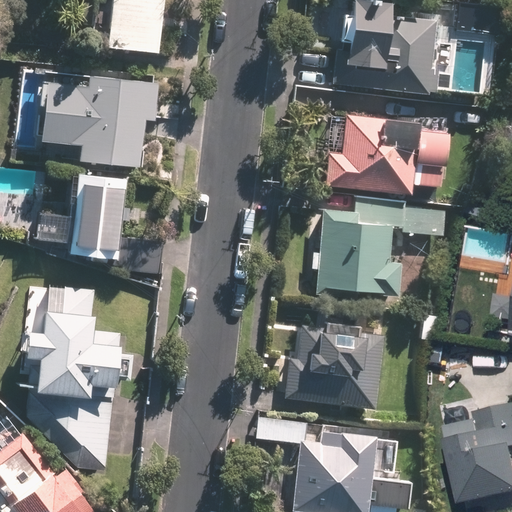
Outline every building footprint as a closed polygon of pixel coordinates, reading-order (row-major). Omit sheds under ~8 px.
[(151,50),(156,0),(107,0),(103,46),(151,50)] [(350,0),(350,9),(345,9),(338,82),(421,92),(422,90),(431,91),(434,66),(424,65),(430,18),(387,14),(388,0),(350,0)] [(494,5),(454,1),(452,27),(491,32),(494,5)] [(75,141),(73,157),(139,164),(148,79),(82,72),(81,82),(36,78),(29,135),(75,141)] [(326,181),(408,190),(408,179),(435,182),(441,129),(413,125),(414,117),(347,110),(342,151),(329,149),(326,181)] [(76,173),(68,251),(117,256),(120,229),(123,229),(128,178),(76,173)] [(35,194),(0,188),(0,232),(28,237),(35,194)] [(441,209),(400,206),(400,201),(353,197),(353,209),(318,206),(311,292),(350,296),(351,288),(371,289),(371,292),(389,293),(392,260),(381,259),(384,225),(398,226),(398,230),(439,234),(441,209)] [(67,204),(39,201),(35,238),(63,241),(67,204)] [(73,465),(99,467),(108,376),(123,377),(125,351),(110,349),(112,330),(83,327),(84,317),(86,317),(89,287),(57,285),(57,287),(28,285),(24,328),(14,327),(12,353),(22,354),(20,373),(25,373),(21,412),(73,465)] [(369,406),(376,332),(301,324),(297,361),(287,360),(284,397),(369,406)] [(477,418),(447,425),(466,502),(511,491),(511,403),(476,412),(477,418)] [(364,471),(368,432),(318,428),(319,421),(259,415),(257,436),(295,440),(288,510),(311,511),(360,511),(362,496),(406,500),(408,476),(364,471)] [(0,511),(1,511),(87,511),(90,511),(73,488),(77,485),(61,463),(46,474),(43,469),(46,466),(17,427),(0,438),(0,511)]
